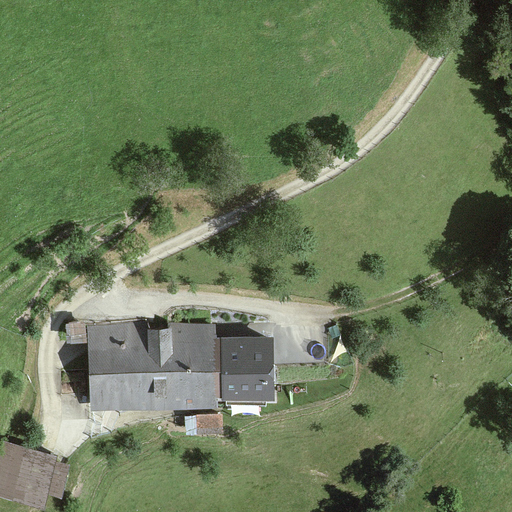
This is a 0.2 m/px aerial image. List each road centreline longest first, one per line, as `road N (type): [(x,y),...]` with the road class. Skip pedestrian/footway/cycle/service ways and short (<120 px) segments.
road 1 (track): [(470,0),(416,89),(350,154),(63,308),(46,340),(49,403)]
road 2 (track): [(80,296),(346,310),(421,286),(511,231)]
